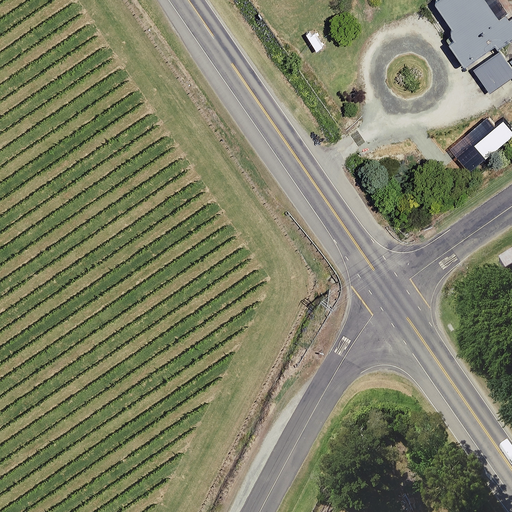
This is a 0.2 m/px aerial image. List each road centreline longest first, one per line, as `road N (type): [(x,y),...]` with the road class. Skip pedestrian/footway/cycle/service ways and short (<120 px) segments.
road 1 (secondary): [(186,0),(391,295)]
road 2 (unclassified): [(391,295),(303,428),(260,511)]
road 3 (secondary): [(391,295),(511,470)]
road 4 (unclassified): [(391,295),(511,206)]
